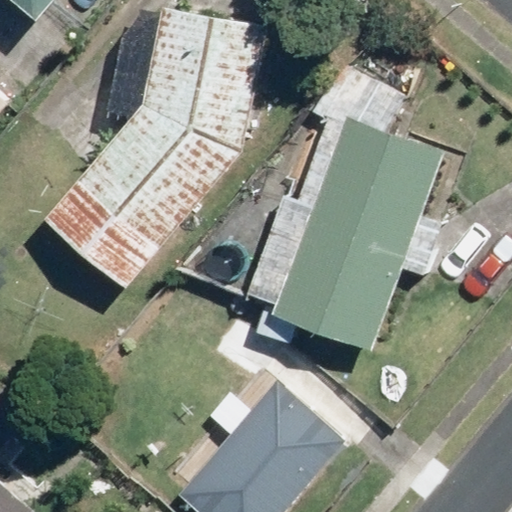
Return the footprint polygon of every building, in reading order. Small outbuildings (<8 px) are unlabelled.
[(18,0),(39,17),(53,0),(18,0)] [(124,284),(239,148),(242,149),(263,29),(165,12),(148,108),(52,223),(124,284)] [(287,320),(370,348),(434,158),(351,130),(287,320)] [(181,495),(199,511),(273,511),(342,437),(283,383),(181,495)] [(0,398),(0,511),(20,511),(0,494),(0,448),(25,421),(0,398)]
